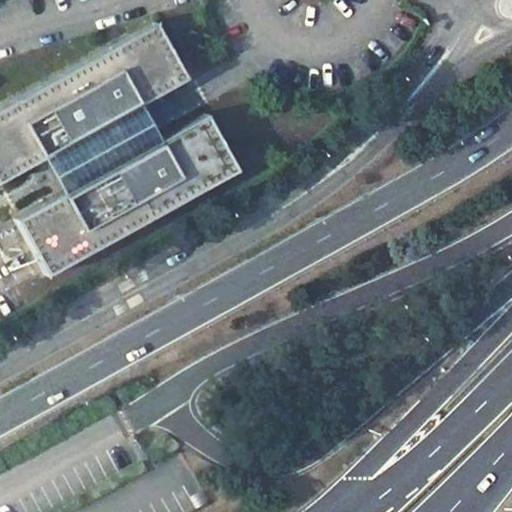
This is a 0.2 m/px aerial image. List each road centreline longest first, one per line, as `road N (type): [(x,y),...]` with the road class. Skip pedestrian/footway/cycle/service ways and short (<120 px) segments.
road 1 (trunk): [(511,128),(0,415)]
road 2 (trunk): [(511,289),(318,452),(293,464),(237,458),(158,397)]
road 3 (unclassified): [(158,397),(511,222)]
road 4 (secondary): [(0,358),(312,189)]
road 5 (trunk): [(511,319),(331,511)]
road 6 (secondary): [(466,10),(397,103),(312,189)]
road 7 (secondary): [(312,189),(378,145),(446,65)]
road 8 (trunk): [(511,371),(396,482)]
